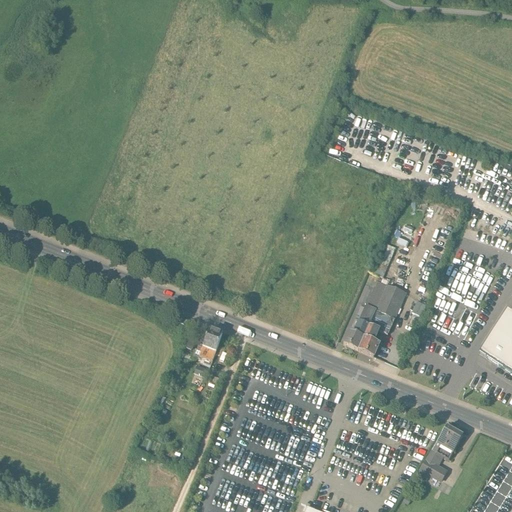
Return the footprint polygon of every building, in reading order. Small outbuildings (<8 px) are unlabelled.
[(376,284),(366,307),(376,312),(386,288),(376,284)] [(376,312),(375,314),(394,322),(405,296),(386,288),(376,312)] [(425,308),(417,304),(412,314),(421,318),(425,308)] [(375,314),(376,312),(366,307),(360,324),(369,328),(375,314)] [(506,312),(478,355),(511,376),(511,311),(510,314),(506,312)] [(387,337),(394,322),(375,314),(369,328),(379,332),(378,332),(387,337)] [(189,323),(177,318),(175,322),(188,327),(189,323)] [(343,346),(358,352),(369,328),(360,324),(356,333),(350,331),(343,346)] [(379,332),(369,328),(358,352),(373,359),(379,345),(374,343),(378,332),(379,332)] [(202,348),(199,357),(205,360),(212,362),(222,336),(209,331),(202,348)] [(194,345),(188,343),(184,352),(190,355),(194,345)] [(210,368),(212,362),(205,360),(203,366),(210,368)] [(207,371),(197,368),(194,375),(204,378),(207,371)] [(446,428),(432,452),(442,458),(449,462),(462,437),(446,428)] [(436,468),(442,458),(432,452),(416,477),(425,482),(429,476),(441,483),(446,474),(436,468)] [(410,501),(405,498),(402,503),(408,506),(410,501)]
